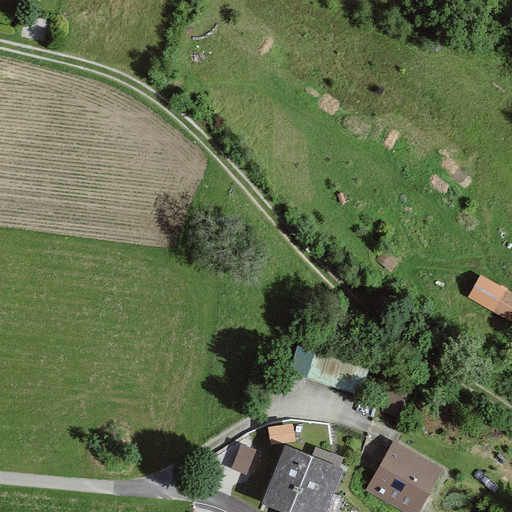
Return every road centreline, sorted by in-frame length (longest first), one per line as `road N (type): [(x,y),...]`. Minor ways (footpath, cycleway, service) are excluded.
road 1 (track): [(0,42),(139,82),(195,127),(390,326),(511,408)]
road 2 (track): [(374,0),(445,33),(511,86)]
